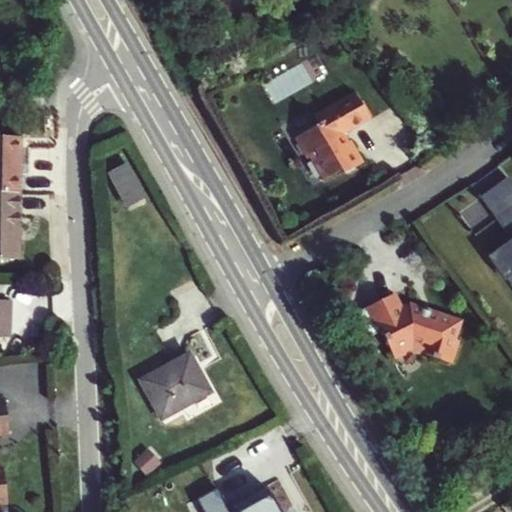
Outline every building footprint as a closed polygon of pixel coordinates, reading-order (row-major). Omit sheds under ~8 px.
[(310,152),(322,172),(326,169),(340,192),(360,180),(362,185),(381,174),(367,151),(364,153),(359,145),(385,130),(369,104),(330,128),(336,137),(310,152)] [(0,138),(0,193),(18,194),(19,139),(0,138)] [(126,205),(146,194),(127,160),(107,171),(126,205)] [(481,202),(511,245),(511,231),(504,220),(511,213),(511,184),(510,182),(481,202)] [(0,259),(17,260),(18,194),(0,193),(0,259)] [(511,213),(504,220),(511,231),(511,246),(492,261),(511,289),(511,213)] [(476,339),(426,321),(416,326),(409,310),(386,322),(398,347),(411,372),(424,366),(428,357),(443,362),(440,370),(467,380),(476,356),(470,354),(476,339)] [(398,347),(386,322),(375,327),(387,352),(398,347)] [(188,355),(139,382),(160,419),(209,393),(188,355)] [(224,511),(215,488),(198,495),(204,511),(224,511)] [(278,511),(265,488),(225,509),(226,511),(278,511)]
